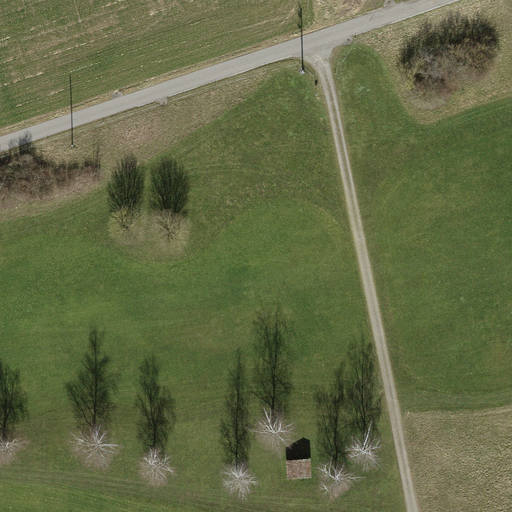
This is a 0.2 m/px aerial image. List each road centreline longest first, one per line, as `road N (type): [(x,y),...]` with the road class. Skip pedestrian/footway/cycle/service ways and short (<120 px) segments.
road 1 (track): [(320,41),(413,511)]
road 2 (residential): [(433,0),(0,144)]
